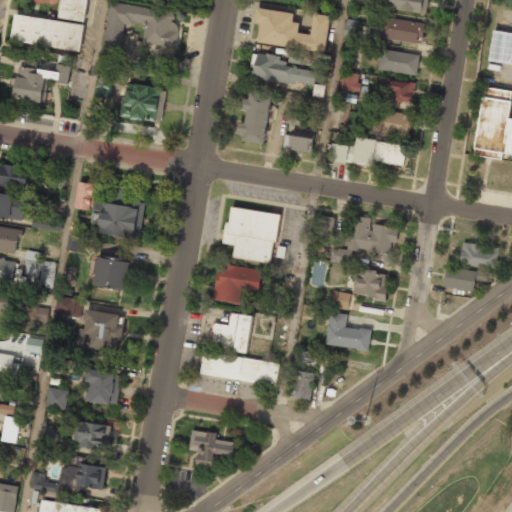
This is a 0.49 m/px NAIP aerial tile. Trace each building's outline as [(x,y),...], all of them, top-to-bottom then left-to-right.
[(86,21),(88,0),(61,0),(60,19),(86,21)] [(427,13),(427,0),(390,0),(389,9),(427,13)] [(102,56),(139,61),(141,46),(135,45),(137,35),(123,33),(125,22),(145,25),(143,44),(176,49),(179,23),(172,22),(174,11),(109,3),(102,56)] [(258,42),(326,51),(330,16),(314,14),(311,34),(298,33),(300,23),(293,22),(294,13),(257,8),(255,22),(260,23),(258,42)] [(84,24),(15,15),(12,42),(81,50),(84,24)] [(424,23),(384,17),(380,37),(420,44),(424,23)] [(356,39),(359,21),(346,19),(343,36),(356,39)] [(511,32),(494,29),(489,61),(511,64),(511,32)] [(288,61),(301,64),(304,53),(290,50),(288,61)] [(417,74),(419,53),(380,51),(378,71),(417,74)] [(251,77),(314,86),(316,70),(279,65),(280,56),(255,52),(251,77)] [(68,85),(71,68),(25,60),(24,67),(17,65),(13,86),(16,87),(14,97),(48,103),(50,92),(48,91),(49,82),(68,85)] [(111,95),(112,68),(99,68),(98,94),(111,95)] [(359,74),(344,71),(340,88),(359,92),(361,84),(357,83),(359,74)] [(414,101),(414,82),(387,81),(387,88),(380,88),(380,100),(414,101)] [(120,116),(162,122),(167,89),(128,83),(126,96),(123,96),(120,116)] [(323,97),(325,85),(314,84),(312,96),(323,97)] [(511,89),(483,86),(474,148),(511,153),(511,118),(509,118),(511,97),(511,89)] [(270,95),(249,93),(249,99),(243,98),(241,109),(246,110),(245,122),(239,122),(237,133),(243,134),(242,142),(265,144),(270,95)] [(409,135),(411,113),(376,109),(373,131),(409,135)] [(312,153),(314,133),(286,130),(284,149),(312,153)] [(354,163),(375,164),(376,138),(355,138),(354,163)] [(331,161),(347,161),(347,153),(354,153),(354,143),(332,142),(331,161)] [(403,165),(407,148),(388,144),(384,161),(403,165)] [(0,164),(0,184),(26,189),(29,169),(0,164)] [(79,182),(95,185),(91,211),(74,208),(79,182)] [(100,187),(93,230),(139,237),(146,195),(100,187)] [(0,216),(0,193),(24,197),(21,220),(0,216)] [(36,199),(32,226),(58,230),(62,203),(36,199)] [(272,263),(279,214),(229,207),(224,244),(235,245),(233,257),(272,263)] [(315,238),(330,241),(334,217),(319,215),(315,238)] [(348,250),(332,248),(330,262),(352,265),(355,248),(390,254),(392,243),(396,244),(399,228),(371,224),(372,218),(353,216),(348,250)] [(0,249),(0,225),(23,230),(19,253),(0,249)] [(68,250),(69,236),(82,237),(81,251),(68,250)] [(463,242),(460,260),(465,261),(464,264),(496,269),(499,247),(463,242)] [(27,252),(21,281),(51,287),(57,258),(27,252)] [(100,254),(95,284),(127,289),(132,260),(100,254)] [(0,259),(0,281),(12,284),(16,262),(0,259)] [(262,270),(223,263),(221,272),(218,272),(213,299),(239,303),(241,291),(258,294),(262,270)] [(447,266),(444,287),(473,291),(475,280),(487,281),(488,271),(477,270),(477,271),(447,266)] [(353,296),(384,299),(387,272),(356,269),(353,296)] [(0,312),(0,291),(10,293),(7,314),(0,312)] [(351,294),(333,291),(331,307),(348,310),(351,294)] [(59,296),(57,311),(80,315),(83,299),(59,296)] [(34,321),(36,306),(48,308),(46,323),(34,321)] [(87,310),(81,346),(118,352),(124,316),(87,310)] [(326,345),(369,350),(371,330),(346,327),(348,314),(329,312),(326,345)] [(229,325),(213,323),(210,347),(248,352),(253,316),(230,313),(229,325)] [(27,337),(25,351),(40,354),(43,340),(27,337)] [(276,386),(279,363),(204,351),(200,374),(276,386)] [(13,355),(0,352),(0,375),(9,377),(13,355)] [(50,369),(52,358),(68,361),(66,372),(50,369)] [(88,369),(122,374),(118,404),(83,399),(88,369)] [(314,373),(294,371),(291,398),(312,400),(314,373)] [(49,383),(51,377),(61,378),(61,386),(49,383)] [(47,406),(49,387),(69,390),(66,409),(47,406)] [(0,412),(14,414),(15,406),(0,404),(0,412)] [(5,415),(20,418),(16,443),(1,441),(5,415)] [(192,418),(188,444),(204,446),(203,454),(195,453),(194,466),(212,468),(214,455),(235,458),(239,432),(209,427),(210,420),(192,418)] [(78,420),(112,426),(108,451),(74,445),(78,420)] [(44,428),(59,429),(58,442),(42,441),(44,428)] [(36,458),(57,460),(59,450),(37,448),(36,458)] [(81,463),(77,485),(102,489),(106,468),(81,463)] [(33,471),(30,487),(57,492),(58,483),(40,480),(41,473),(33,471)] [(0,483),(0,502),(13,505),(16,487),(0,483)] [(105,511),(44,502),(42,511),(105,511)]
